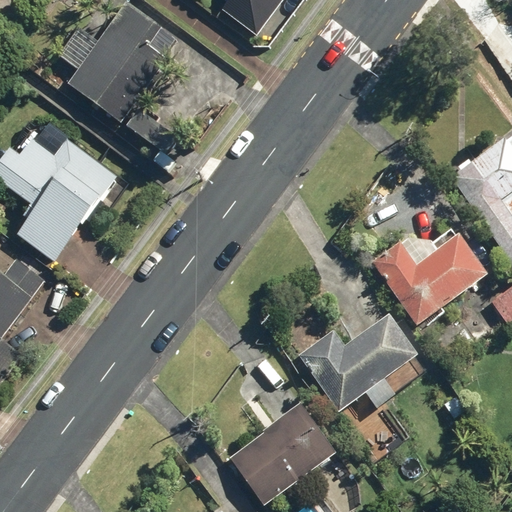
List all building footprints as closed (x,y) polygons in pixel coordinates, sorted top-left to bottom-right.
[(214,13),(255,38),(281,0),(213,0),(221,5),(214,13)] [(75,85),(126,124),(189,41),(138,2),(75,85)] [(44,206),(21,236),(62,265),(86,236),(113,202),(127,185),(129,182),(130,181),(50,118),(4,176),(44,206)] [(511,135),(446,180),(467,212),(466,213),(491,249),(490,250),(511,282),(511,135)] [(461,231),(426,259),(408,234),(370,261),(400,303),(401,303),(421,329),(494,273),(461,231)] [(0,386),(24,357),(6,343),(46,285),(17,265),(5,282),(0,279),(0,386)] [(316,361),(346,410),(421,364),(391,315),(316,361)] [(234,452),(270,506),(341,460),(305,406),(234,452)]
